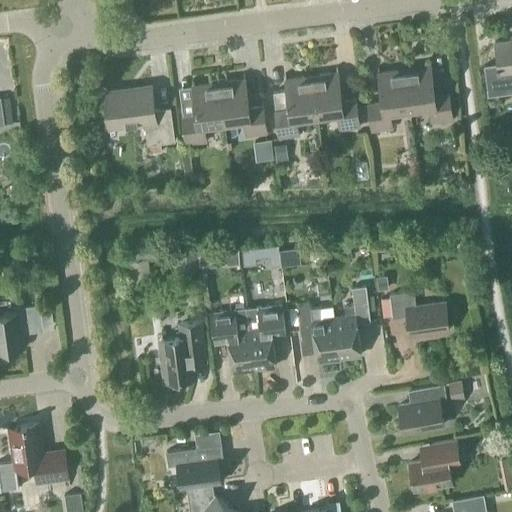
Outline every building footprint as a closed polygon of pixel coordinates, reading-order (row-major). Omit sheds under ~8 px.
[(511,38),(495,41),(498,62),(484,64),(488,95),(511,91),(511,38)] [(431,122),(451,120),(447,93),(433,95),(428,61),(403,64),(409,110),(429,107),(431,122)] [(390,112),(409,110),(403,64),(376,68),(381,103),(369,105),(372,131),(392,128),(390,112)] [(340,129),(359,127),(356,100),(342,102),(337,67),(310,71),(316,117),(337,114),(340,129)] [(297,119),(316,117),(310,71),(285,74),(287,90),(273,92),(280,137),(299,134),(297,119)] [(218,80),(223,122),(243,119),(246,134),(268,131),(264,105),(250,107),(246,76),(218,80)] [(218,80),(194,84),(195,96),(181,98),(186,142),(206,139),(204,125),(223,122),(218,80)] [(148,144),(175,141),(170,107),(155,109),(151,86),(104,92),(109,127),(145,122),(148,144)] [(288,160),(286,144),(274,146),(277,162),(288,160)] [(199,249),(200,266),(205,266),(220,265),(219,247),(199,249)] [(256,263),(255,257),(254,247),(241,249),(243,264),(256,263)] [(300,247),(279,250),(281,264),(301,261),(300,247)] [(130,262),(173,259),(173,268),(200,267),(200,266),(199,249),(173,250),(130,253),(130,262)] [(386,276),(376,277),(377,290),(388,288),(386,276)] [(357,323),(371,321),(366,285),(352,287),(354,304),(344,306),(345,316),(334,318),(339,358),(361,355),(357,323)] [(410,335),(449,330),(446,302),(416,306),(414,290),(389,294),(393,318),(407,316),(410,335)] [(21,333),(43,330),(40,304),(16,308),(17,312),(0,314),(0,350),(23,347),(21,333)] [(257,305),(246,307),(248,329),(254,368),(276,366),(272,337),(271,330),(285,328),(282,304),(268,306),(258,307),(257,305)] [(334,318),(321,320),(319,307),(311,308),(310,304),(296,306),(299,330),(313,328),(317,360),(339,358),(334,318)] [(254,368),(248,329),(246,307),(235,308),(236,309),(224,310),(210,312),(214,340),(227,339),(232,371),(254,368)] [(205,360),(203,346),(200,321),(181,324),(182,337),(161,339),(166,379),(194,376),(192,361),(205,360)] [(465,398),(461,379),(448,382),(452,400),(465,398)] [(440,399),(446,398),(444,384),(408,390),(410,403),(399,405),(403,431),(444,424),(440,399)] [(68,477),(64,448),(63,449),(63,452),(43,455),(39,423),(9,427),(13,461),(0,462),(0,489),(0,490),(1,490),(1,488),(17,485),(17,487),(18,487),(16,469),(35,466),(37,481),(68,477)] [(488,446),(496,433),(493,431),(486,433),(481,441),(488,446)] [(421,460),(409,462),(414,490),(452,483),(449,466),(460,464),(456,439),(419,446),(421,460)] [(180,487),(186,486),(212,483),(220,482),(217,457),(223,456),(221,444),(166,451),(168,465),(177,464),(180,487)] [(214,495),(212,483),(186,486),(189,511),(233,511),(235,510),(215,495),(214,495)] [(69,489),(72,511),(83,511),(88,511),(85,487),(69,489)] [(486,511),(484,500),(505,496),(504,491),(452,500),(453,511),(486,511)] [(340,511),(339,500),(327,502),(327,508),(303,511),(302,511),(340,511)]
